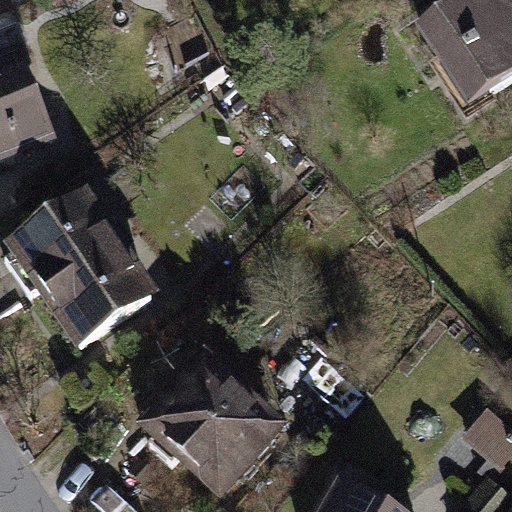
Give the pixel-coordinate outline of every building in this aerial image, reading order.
[(511,0),(444,0),(411,22),(465,104),(511,73),(511,0)] [(8,25),(0,28),(0,162),(54,141),(8,25)] [(86,189),(4,242),(18,265),(68,343),(151,290),(86,189)] [(237,373),(207,347),(139,425),(223,497),(289,420),(251,387),(262,374),(247,362),(237,373)] [(511,445),(511,436),(481,411),(459,437),(494,467),(511,445)] [(393,511),(330,479),(312,511),(393,511)] [(506,511),(510,508),(480,481),(452,511),(506,511)]
